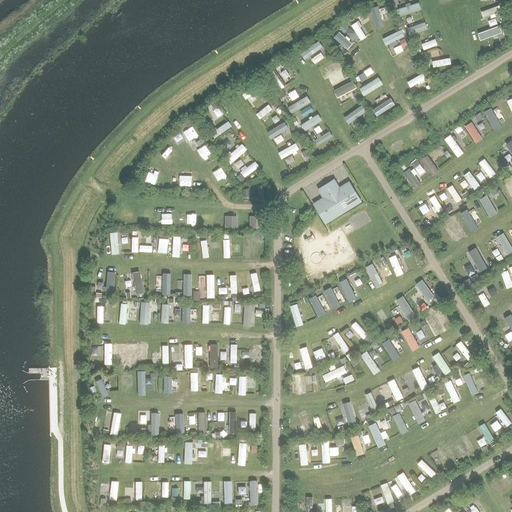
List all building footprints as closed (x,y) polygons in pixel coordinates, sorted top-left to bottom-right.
[(419,3),(398,9),(400,17),(421,10),(419,3)] [(500,5),(481,12),(483,18),(502,12),(500,5)] [(378,6),(370,9),(376,29),(384,27),(378,6)] [(358,21),(351,26),(361,41),(366,37),(360,28),(362,27),(358,21)] [(425,22),(408,29),(410,36),(428,29),(425,22)] [(344,23),(339,28),(343,32),(348,27),(344,23)] [(499,26),(478,34),(480,41),(502,33),(501,31),(502,31),(503,34),(505,39),(510,37),(508,32),(507,32),(506,29),(507,29),(505,24),(499,26)] [(402,30),(383,39),(386,46),(405,37),(402,30)] [(339,32),(334,38),(347,50),(352,44),(339,32)] [(426,49),(441,44),(439,37),(424,42),(426,49)] [(319,41),(301,54),(305,60),(323,47),(319,41)] [(332,47),(326,51),(330,56),(335,52),(332,47)] [(395,57),(399,67),(419,58),(415,49),(395,57)] [(450,58),(432,62),(433,68),(451,64),(450,58)] [(330,78),(346,70),(343,63),(327,71),(330,78)] [(275,70),(270,74),(281,89),(286,86),(275,70)] [(447,71),(441,75),(443,79),(449,76),(447,71)] [(364,73),(358,76),(361,81),(367,77),(364,73)] [(505,83),(511,79),(511,73),(503,78),(505,83)] [(423,74),(407,83),(410,88),(426,79),(423,74)] [(379,77),(359,89),(364,97),(383,85),(379,77)] [(353,81),(334,91),(338,98),(356,88),(353,81)] [(254,86),(242,95),(245,100),(251,96),(253,98),(259,94),(254,86)] [(290,93),(295,100),(302,96),(298,88),(290,93)] [(307,96),(288,108),(292,114),(311,103),(307,96)] [(391,98),(373,110),(377,117),(395,105),(391,98)] [(268,105),(256,115),(260,120),(272,110),(268,105)] [(362,105),(344,118),(349,124),(367,111),(362,105)] [(504,117),(510,114),(505,107),(500,110),(504,117)] [(491,108),(484,112),(494,131),(501,127),(491,108)] [(318,114),(301,125),(305,131),(322,121),(318,114)] [(228,122),(211,134),(214,139),(231,126),(228,122)] [(284,122),(267,133),(271,140),(289,129),(284,122)] [(471,123),(465,127),(476,143),(482,139),(471,123)] [(185,131),(191,141),(201,135),(196,125),(185,131)] [(179,141),(186,136),(183,131),(176,136),(179,141)] [(330,131),(314,141),(317,146),(333,137),(330,131)] [(452,137),(445,142),(454,154),(461,150),(452,137)] [(232,138),(226,141),(230,147),(236,143),(232,138)] [(208,143),(198,149),(204,160),(215,154),(208,143)] [(296,143),(278,153),(282,159),(299,149),(296,143)] [(170,144),(160,155),(168,162),(178,151),(170,144)] [(242,144),(225,159),(230,165),(246,150),(242,144)] [(435,175),(442,170),(430,154),(424,158),(435,175)] [(484,159),(479,164),(490,178),(496,174),(484,159)] [(416,160),(411,164),(414,168),(419,163),(416,160)] [(255,162),(240,173),(244,178),(258,167),(255,162)] [(409,169),(403,173),(415,189),(421,184),(409,169)] [(151,170),(148,181),(158,183),(161,173),(151,170)] [(240,174),(235,178),(239,183),(244,180),(240,174)] [(322,197),(312,202),(323,222),(360,201),(348,181),(338,187),(333,179),(328,181),(328,184),(324,186),(322,185),(317,188),(322,197)] [(485,179),(481,183),(485,187),(489,184),(485,179)] [(455,184),(449,188),(460,202),(465,198),(455,184)] [(442,194),(445,200),(450,197),(447,191),(442,194)] [(487,195),(479,200),(490,218),(497,214),(487,195)] [(435,196),(429,199),(438,213),(443,210),(435,196)] [(470,209),(464,213),(474,228),(479,224),(470,209)] [(237,228),(237,216),(225,216),(224,228),(237,228)] [(458,217),(451,221),(462,240),(469,235),(458,217)] [(260,228),(260,219),(252,219),(251,228),(260,228)] [(426,220),(423,224),(430,229),(432,225),(426,220)] [(260,235),(255,235),(255,242),(268,241),(267,230),(260,230),(260,235)] [(117,232),(109,233),(111,254),(113,255),(117,254),(119,253),(117,232)] [(511,247),(503,233),(496,237),(507,255),(511,251),(511,247)] [(252,252),(252,235),(244,236),(244,252),(252,252)] [(173,237),(172,257),(179,257),(180,237),(173,237)] [(206,241),(200,241),(203,258),(209,257),(206,241)] [(476,248),(468,252),(480,272),(487,268),(476,248)] [(395,255),(389,258),(397,277),(403,274),(395,255)] [(466,267),(473,276),(478,271),(472,263),(466,267)] [(372,264),(365,268),(377,288),(384,285),(372,264)] [(511,283),(508,271),(501,273),(507,289),(511,287),(511,283)] [(103,287),(102,291),(105,291),(105,295),(113,296),(115,273),(107,272),(106,287),(103,287)] [(162,273),(162,295),(170,295),(170,274),(162,273)] [(256,273),(250,274),(254,292),(260,291),(256,273)] [(136,274),(135,296),(143,296),(143,274),(136,274)] [(183,274),(183,296),(191,296),(191,274),(183,274)] [(214,275),(206,275),(207,298),(214,298),(214,275)] [(478,276),(472,279),(475,284),(481,281),(478,276)] [(347,279),(339,283),(350,303),(357,299),(347,279)] [(422,280),(416,285),(428,301),(434,297),(422,280)] [(470,280),(464,284),(467,288),(473,285),(470,280)] [(491,290),(494,295),(500,292),(496,286),(491,290)] [(331,287),(324,291),(334,310),(341,306),(331,287)] [(481,295),(488,306),(494,302),(487,291),(481,295)] [(316,295),(309,299),(319,318),(326,314),(316,295)] [(403,296),(396,301),(408,319),(415,315),(403,296)] [(119,301),(117,323),(126,324),(127,301),(119,301)] [(141,302),(140,324),(148,325),(149,303),(141,302)] [(164,303),(163,321),(172,321),(173,303),(164,303)] [(424,303),(418,307),(422,312),(427,308),(424,303)] [(297,304),(290,306),(296,327),(303,325),(297,304)] [(244,305),(243,327),(251,327),(252,305),(244,305)] [(97,307),(97,323),(103,323),(103,312),(106,312),(106,307),(97,307)] [(182,308),(182,323),(190,324),(190,308),(182,308)] [(433,315),(426,319),(436,337),(443,334),(433,315)] [(400,316),(394,320),(398,325),(403,321),(400,316)] [(356,322),(351,326),(363,340),(368,335),(356,322)] [(409,328),(402,332),(413,351),(420,347),(409,328)] [(338,332),(333,336),(345,354),(350,350),(338,332)] [(467,362),(473,358),(462,342),(456,346),(467,362)] [(253,345),(253,365),(260,366),(261,345),(253,345)] [(145,346),(145,367),(153,367),(153,346),(145,346)] [(122,347),(122,368),(130,368),(131,347),(122,347)] [(307,347),(300,349),(305,370),(313,367),(307,347)] [(104,348),(103,364),(112,364),(112,348),(104,348)] [(367,351),(360,356),(374,375),(380,371),(367,351)] [(351,352),(346,356),(350,361),(355,358),(351,352)] [(439,353),(432,357),(445,376),(451,371),(439,353)] [(355,358),(350,362),(353,367),(358,363),(355,358)] [(343,366),(322,376),(326,382),(337,377),(338,380),(342,378),(341,375),(347,373),(343,366)] [(419,369),(413,372),(421,389),(428,387),(419,369)] [(145,371),(137,372),(138,396),(145,395),(145,371)] [(223,394),(225,372),(217,372),(215,393),(223,394)] [(350,383),(359,380),(356,372),(348,375),(350,383)] [(470,373),(463,376),(471,395),(478,393),(470,373)] [(302,377),(294,378),(296,398),(304,398),(302,377)] [(101,379),(95,382),(102,398),(108,395),(101,379)] [(395,380),(388,383),(397,401),(403,398),(395,380)] [(451,381),(444,384),(454,404),(460,401),(451,381)] [(371,392),(364,395),(373,413),(379,410),(371,392)] [(435,397),(429,400),(436,414),(442,411),(435,397)] [(350,402),(343,404),(343,405),(349,424),(349,426),(356,424),(350,402)] [(416,402),(410,405),(417,423),(424,420),(416,402)] [(500,409),(496,413),(507,427),(511,423),(500,409)] [(310,410),(302,413),(310,435),(318,432),(310,410)] [(327,411),(321,414),(326,428),(333,425),(327,411)] [(205,412),(198,413),(198,432),(206,432),(205,412)] [(399,413),(392,417),(401,435),(408,431),(399,413)] [(183,414),(175,414),(176,436),(184,435),(183,414)] [(376,423),(368,426),(378,448),(381,447),(384,446),(386,444),(376,423)] [(485,424),(479,427),(488,444),(494,441),(485,424)] [(474,453),(462,431),(455,435),(467,457),(474,453)] [(358,435),(351,438),(357,456),(364,454),(358,435)] [(328,441),(321,441),(323,464),(330,463),(328,441)] [(239,443),(237,465),(245,466),(246,444),(239,443)] [(104,444),(102,463),(109,463),(111,445),(104,444)] [(216,444),(216,465),(223,465),(224,444),(216,444)] [(306,444),(299,445),(301,466),(308,465),(306,444)] [(453,467),(461,465),(453,444),(445,447),(453,467)] [(446,464),(451,461),(447,454),(442,458),(446,464)] [(422,460),(417,465),(431,478),(436,473),(422,460)] [(403,473),(397,477),(410,496),(416,492),(403,473)] [(501,480),(507,490),(511,487),(511,474),(501,480)] [(111,481),(109,500),(116,500),(118,482),(111,481)] [(251,481),(249,482),(250,505),(258,505),(257,482),(255,481),(251,481)] [(224,482),(224,504),(233,504),(233,482),(224,482)] [(387,483),(380,486),(387,505),(394,502),(387,483)] [(471,511),(481,511),(487,508),(482,501),(470,510),(471,511)]
